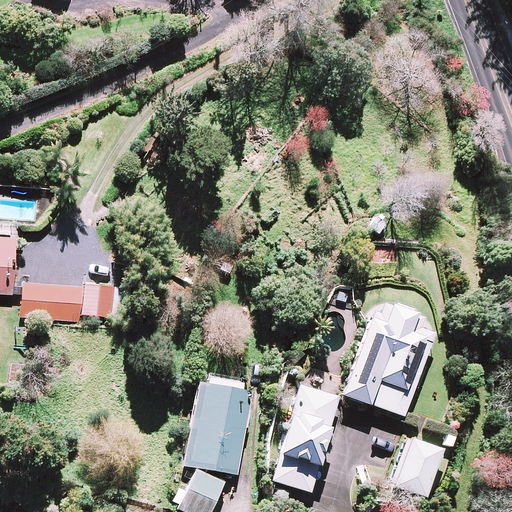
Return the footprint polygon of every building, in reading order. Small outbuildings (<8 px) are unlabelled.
[(380,238),(387,221),(375,215),(367,232),(380,238)] [(15,242),(0,241),(0,296),(12,297),(15,242)] [(393,264),(372,265),(373,277),(394,276),(393,264)] [(123,318),(123,289),(23,286),(22,320),(79,321),(79,317),(123,318)] [(403,418),(433,334),(424,330),(426,323),(415,319),(416,317),(377,303),(343,397),(403,418)] [(251,395),(197,385),(183,466),(236,476),(251,395)] [(338,399),(299,388),(272,483),(311,494),(338,399)] [(441,451),(410,441),(394,489),(424,500),(441,451)] [(210,511),(223,483),(196,471),(178,510),(182,511),(210,511)] [(475,494),(460,488),(452,505),(467,511),(475,494)]
